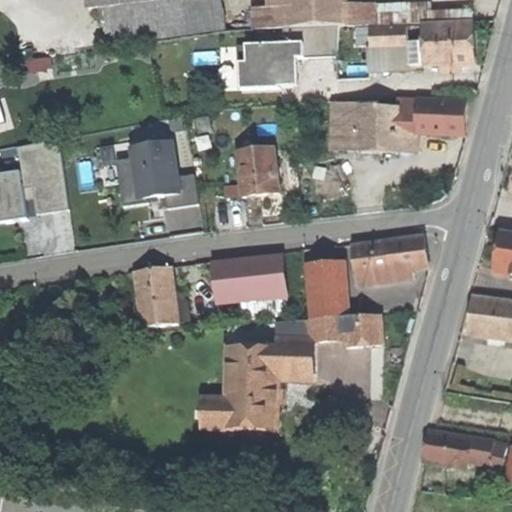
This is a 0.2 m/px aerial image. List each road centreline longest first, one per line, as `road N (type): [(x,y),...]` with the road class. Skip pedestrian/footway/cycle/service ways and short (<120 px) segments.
road 1 (residential): [(469,212),(0,280)]
road 2 (secondary): [(469,212),(390,511)]
road 3 (unknown): [(289,92),(463,82),(511,89)]
road 4 (secondary): [(511,45),(469,212)]
